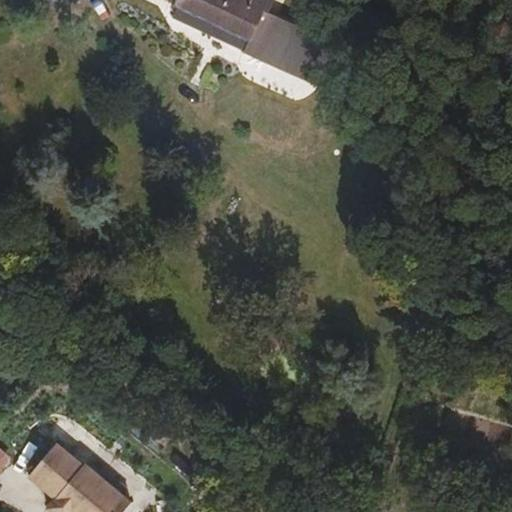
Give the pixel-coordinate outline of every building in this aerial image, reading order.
[(319,87),(337,44),(268,12),(265,11),(254,36),(185,5),(186,0),(181,0),(178,8),(250,41),(246,52),(245,54),(319,87)] [(266,10),(254,5),(256,0),(186,0),(185,5),(254,36),(265,11),(266,10)] [(268,12),(272,0),(256,0),(254,5),(266,10),(265,11),(268,12)] [(250,41),(178,8),(173,18),(246,52),(250,41)] [(74,466),(49,442),(19,472),(44,497),(38,504),(45,511),(60,511),(62,510),(63,511),(113,511),(119,506),(112,500),(112,493),(103,483),(96,484),(76,465),(74,466)]
